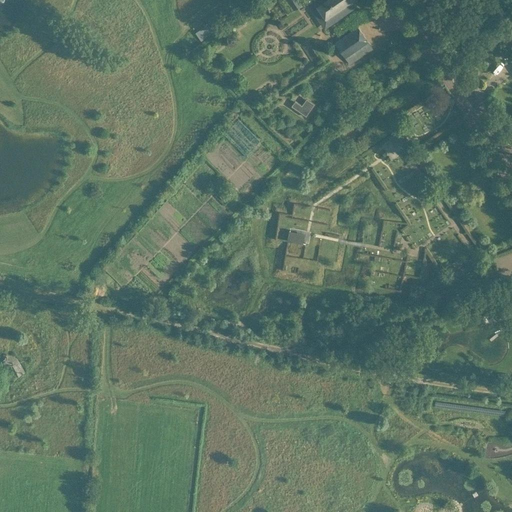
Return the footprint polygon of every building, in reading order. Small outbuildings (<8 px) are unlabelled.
[(286,0),(293,9),(302,4),(299,0),(286,0)] [(353,0),(307,0),(305,2),(324,29),(357,6),(353,1),(353,0)] [(206,26),(196,32),(201,40),(211,34),(206,26)] [(350,64),(372,49),(357,27),(335,42),(350,64)] [(295,99),(290,106),(306,117),(315,103),(306,97),(301,104),(295,99)] [(214,155),(232,173),(245,160),(229,144),(235,137),(244,146),(247,143),(251,147),(259,139),(238,119),(223,135),(228,140),(214,155)] [(293,214),(279,212),(277,232),(282,233),(283,228),(298,230),(300,217),(309,219),(311,205),(294,203),(293,214)] [(287,239),(303,242),(305,233),(289,230),(287,239)] [(459,260),(449,267),(452,272),(462,265),(459,260)] [(467,271),(464,267),(457,271),(460,276),(469,270),(467,271)] [(18,375),(24,372),(14,352),(2,358),(6,365),(11,362),(18,375)]
